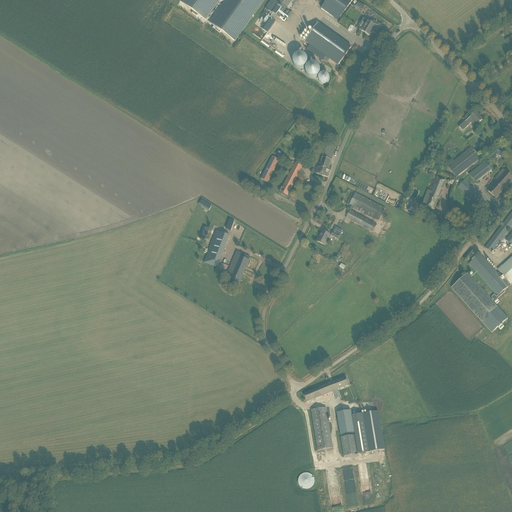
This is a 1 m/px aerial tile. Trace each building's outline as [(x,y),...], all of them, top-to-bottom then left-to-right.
[(218,0),(180,0),(180,1),(204,18),(218,0)] [(226,0),(211,23),(236,41),(254,15),(234,0),(226,0)] [(234,0),(254,15),(265,0),(234,0)] [(276,0),(271,0),(265,8),(279,18),(287,8),(276,0)] [(327,0),(321,9),(333,18),(338,21),(340,17),(352,0),(327,0)] [(371,24),(363,19),(362,22),(365,24),(361,31),(365,33),(369,36),(373,28),(377,30),(381,25),(373,21),(371,24)] [(270,33),(276,23),(270,20),(264,30),(270,33)] [(318,23),(305,42),(338,65),(351,47),(318,23)] [(295,68),(312,66),(311,54),(294,56),(295,68)] [(332,74),(324,73),(324,64),(312,64),(311,76),(319,77),(319,83),(332,83),(332,74)] [(475,112),(472,115),(468,119),(465,121),(459,127),(463,131),(472,122),(473,121),(477,125),(479,123),(483,120),(475,112)] [(328,177),(330,171),(328,170),(328,169),(330,163),(331,160),(336,147),(327,145),(319,167),(318,166),(315,173),(328,177)] [(312,146),(303,154),(306,157),(315,149),(312,146)] [(456,178),(473,164),(474,165),(479,161),(478,160),(481,159),(472,147),(448,166),(456,178)] [(279,160),(272,157),(261,179),(268,183),(279,160)] [(485,162),(469,174),(476,183),(489,172),(492,170),(485,162)] [(295,163),(280,192),(287,196),(303,167),(295,163)] [(511,178),(503,170),(495,179),(497,181),(488,191),(492,194),(496,198),(511,179),(511,178)] [(442,190),(446,181),(438,177),(425,205),(434,209),(443,191),(442,190)] [(483,198),(480,195),(463,181),(458,187),(474,201),(478,204),(483,198)] [(355,194),(349,205),(353,207),(353,209),(378,222),(385,208),(355,194)] [(199,205),(209,211),(212,206),(202,200),(199,205)] [(411,204),(408,210),(415,213),(418,207),(411,204)] [(346,218),(372,232),(377,225),(350,210),(346,218)] [(511,212),(485,248),(491,253),(495,248),(511,225),(511,212)] [(230,219),(226,229),(230,231),(231,230),(234,221),(230,219)] [(205,240),(209,229),(204,227),(200,238),(205,240)] [(338,240),(343,231),(336,227),(331,236),(338,240)] [(217,230),(215,236),(218,237),(228,241),(230,236),(220,232),(217,230)] [(317,241),(321,244),(325,246),(330,235),(322,231),(317,241)] [(221,260),(228,241),(218,237),(215,236),(207,255),(211,256),(221,260)] [(227,275),(231,277),(228,285),(238,289),(251,258),(242,254),(240,257),(233,254),(228,265),(230,266),(227,275)] [(468,273),(451,288),(483,323),(492,333),(498,328),(498,327),(500,330),(504,327),(502,324),(508,318),(499,309),(495,303),(494,302),(505,292),(504,291),(509,286),(481,255),(480,254),(469,264),(490,288),(497,296),(496,297),(494,295),(491,297),(493,300),(492,301),(468,273)] [(511,257),(511,258),(498,270),(511,285),(511,283),(511,257)] [(303,394),(305,399),(306,402),(349,385),(346,377),(328,384),(303,394)] [(333,448),(326,408),(311,410),(318,450),(333,448)] [(340,435),(354,433),(351,411),(337,413),(340,435)] [(378,411),(352,416),(358,454),(384,450),(378,411)] [(358,454),(355,435),(341,437),(344,457),(358,454)] [(359,469),(362,491),(371,490),(369,467),(359,469)] [(311,484),(312,483),(311,481),(311,480),(311,479),(310,478),(308,477),(307,476),(306,476),(305,476),(303,476),(302,476),(301,477),(300,478),(299,479),(298,481),(298,482),(298,483),(298,484),(298,486),(299,487),(300,488),(301,489),(302,489),(304,490),(305,490),(306,490),(308,489),(309,488),(310,488),(311,486),(311,485),(311,484)]
